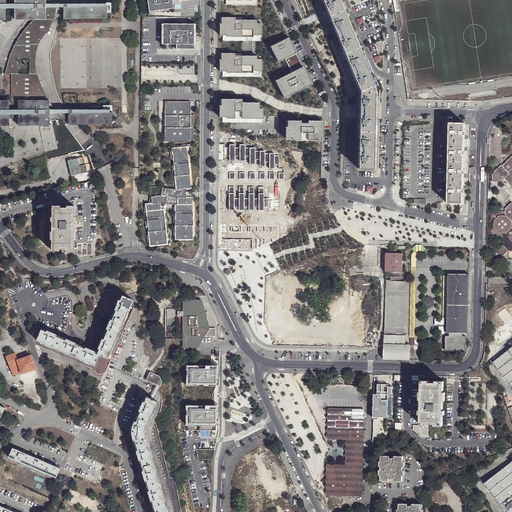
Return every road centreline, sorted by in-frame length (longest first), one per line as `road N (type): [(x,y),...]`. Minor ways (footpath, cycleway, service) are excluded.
road 1 (residential): [(479,229),(476,344),(465,365),(261,361)]
road 2 (unclassified): [(199,271),(206,247),(207,0)]
road 3 (residential): [(388,205),(335,184),(334,105),(282,0)]
road 4 (residential): [(0,227),(44,272),(126,257),(199,271)]
road 5 (residential): [(0,444),(41,416),(119,448),(143,511)]
road 6 (residential): [(217,511),(223,453),(278,423)]
